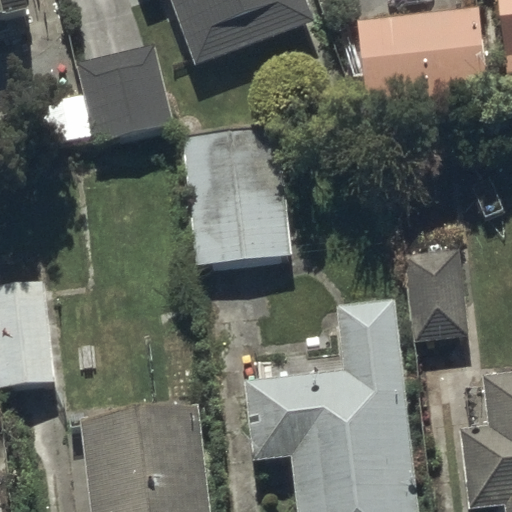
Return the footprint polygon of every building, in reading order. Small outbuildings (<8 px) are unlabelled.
[(16,0),(0,0),(0,49),(26,43),(16,0)] [(139,0),(142,7),(162,0),(164,0),(194,82),(313,40),(298,0),(139,0)] [(511,0),(498,0),(508,85),(511,84),(511,0)] [(480,24),(358,35),(367,119),(488,108),(480,24)] [(157,52),(77,71),(93,142),(175,126),(157,52)] [(282,143),(207,151),(220,279),(295,271),(282,143)] [(464,264),(409,270),(418,357),(474,351),(464,264)] [(49,293),(0,299),(0,379),(3,402),(62,395),(49,293)] [(423,511),(402,318),(344,325),(352,389),(250,401),(259,479),(296,475),(300,511),(423,511)] [(511,511),(511,391),(488,394),(493,445),(466,447),(473,511),(511,511)] [(84,435),(93,511),(213,511),(203,421),(84,435)]
